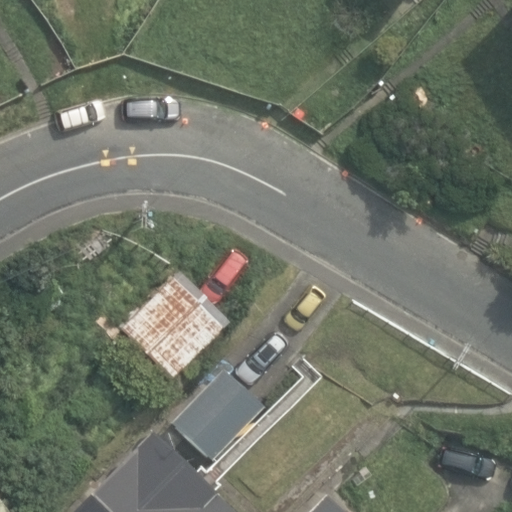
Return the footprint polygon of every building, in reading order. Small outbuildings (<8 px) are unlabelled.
[(122,329),(171,380),(229,324),(180,273),(122,329)] [(33,315),(61,295),(47,274),(18,295),(33,315)] [(173,425),(211,461),(263,407),(225,371),(173,425)] [(231,511),(152,435),(76,511),(231,511)] [(511,464),(451,441),(438,474),(505,500),(511,481),(511,464)] [(340,511),(327,499),(314,511),(340,511)]
